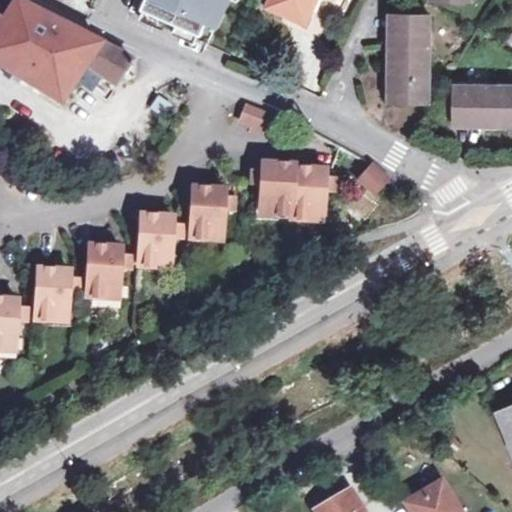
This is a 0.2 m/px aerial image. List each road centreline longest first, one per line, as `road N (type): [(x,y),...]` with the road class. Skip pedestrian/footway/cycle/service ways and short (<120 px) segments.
road 1 (tertiary): [(0,486),(480,212)]
road 2 (unclassified): [(480,212),(434,171),(33,0)]
road 3 (residential): [(214,511),(511,340)]
road 4 (unknown): [(378,0),(312,121)]
